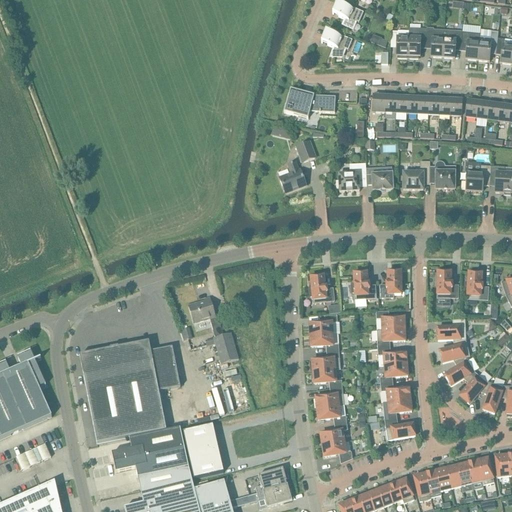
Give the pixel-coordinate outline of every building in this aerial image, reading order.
[(337,4),(333,12),(334,12),(332,15),(346,21),(343,26),(352,30),(356,22),(359,24),(363,13),(354,9),(353,11),(337,4)] [(426,31),(426,46),(432,47),(431,58),(430,58),(443,59),(444,32),(434,31),(434,29),(427,29),(426,31)] [(420,58),(420,57),(419,57),(420,46),(426,46),(426,31),(408,30),(408,33),(408,39),(408,57),(420,58)] [(443,59),(455,60),(455,59),(454,59),(455,48),(461,49),(462,33),(444,32),(443,59)] [(490,51),(496,52),(497,40),(498,33),(491,32),(490,39),(480,38),(477,62),(489,63),(490,51)] [(325,33),(322,41),(321,44),(335,49),(331,58),(342,58),(345,50),(348,51),(352,41),(342,37),(341,39),(326,33),(325,33)] [(395,57),(408,57),(408,39),(408,33),(391,33),(390,45),(397,45),(396,56),(395,56),(395,57)] [(465,61),(477,62),(480,38),(480,35),(462,33),(461,49),(467,49),(466,60),(465,60),(465,61)] [(500,64),(511,66),(511,64),(511,41),(497,40),(496,52),(502,53),(500,64)] [(379,49),(384,51),(387,44),(381,42),(379,49)] [(319,114),(321,114),(335,114),(335,98),(314,97),(290,91),(284,114),(308,120),(310,113),(319,113),(319,114)] [(372,114),(385,114),(386,97),(380,97),(380,99),(373,98),(372,114)] [(396,98),(386,97),(385,114),(396,115),(396,98)] [(407,98),(396,98),(396,115),(406,115),(407,98)] [(406,115),(417,116),(418,99),(407,98),(406,115)] [(429,99),(418,99),(417,116),(428,116),(429,99)] [(428,116),(439,117),(440,100),(429,99),(428,116)] [(450,100),(440,100),(439,117),(450,117),(450,100)] [(461,101),(450,100),(450,117),(461,118),(461,101)] [(466,118),(477,120),(479,103),(468,101),(466,118)] [(479,103),(477,120),(487,121),(490,104),(479,103)] [(487,121),(498,123),(500,106),(490,104),(487,121)] [(498,123),(509,124),(511,107),(500,106),(498,123)] [(310,143),(296,148),(302,164),(316,159),(310,143)] [(374,147),(375,143),(366,143),(366,152),(369,152),(374,147)] [(461,147),(460,159),(466,160),(467,152),(471,153),(471,148),(461,147)] [(285,195),(306,187),(300,172),(299,172),(295,163),(288,166),(291,175),(279,179),(285,195)] [(423,185),(430,185),(430,168),(430,163),(420,163),(420,174),(417,174),(417,172),(415,171),(411,171),(410,172),(410,174),(403,174),(403,191),(423,191),(423,185)] [(436,168),(430,168),(430,185),(436,185),(436,191),(443,191),(443,192),(448,192),(448,191),(455,191),(455,173),(444,173),(444,168),(444,167),(444,166),(443,166),(443,165),(442,165),(442,164),(441,164),(440,164),(439,164),(438,165),(437,166),(436,167),(436,168)] [(352,193),(359,193),(359,180),(366,179),(366,170),(365,165),(349,166),(350,175),(338,176),(339,182),(336,183),(336,190),(339,190),(339,194),(347,193),(351,193),(352,193)] [(489,188),(491,168),(490,168),(485,167),(480,167),(480,175),(474,175),(474,174),(466,173),(465,182),(466,182),(466,192),(482,193),(483,187),(489,188)] [(491,168),(489,188),(490,188),(490,184),(496,185),(495,194),(504,195),(503,197),(511,197),(511,195),(511,175),(504,175),(504,169),(491,168)] [(366,170),(366,179),(366,186),(372,186),(373,192),(393,191),(392,175),(380,176),(379,170),(366,170)] [(437,273),(437,308),(450,308),(450,300),(458,300),(458,287),(452,287),(452,285),(450,285),(451,273),(447,273),(447,271),(438,271),(438,273),(437,273)] [(380,287),(380,300),(394,300),(394,295),(401,295),(401,292),(404,292),(404,282),(401,282),(401,272),(387,273),(388,285),(386,285),(386,287),(380,287)] [(488,302),(488,289),(482,289),(482,287),(481,287),(482,275),(478,275),(478,273),(469,272),(469,274),(468,274),(467,301),(488,302)] [(376,300),(375,287),(369,287),(369,286),(367,286),(367,274),(353,274),(354,284),(351,285),(352,294),(355,294),(355,301),(376,300)] [(334,303),(333,290),(327,291),(326,289),(325,289),(324,277),(310,278),(311,288),(308,289),(309,298),(312,298),(313,305),(334,303)] [(506,299),(511,296),(511,280),(501,284),(506,299)] [(204,303),(189,308),(194,324),(209,320),(215,339),(214,340),(215,344),(221,366),(238,361),(231,335),(223,337),(217,317),(215,318),(209,299),(203,300),(204,303)] [(377,321),(382,320),(382,332),(377,332),(405,331),(404,320),(388,320),(388,314),(383,314),(379,314),(376,314),(377,321)] [(325,324),(309,325),(310,337),(333,336),(332,324),(337,324),(337,317),(325,318),(325,324)] [(451,329),(437,330),(438,343),(453,342),(465,341),(465,321),(451,322),(451,329)] [(503,322),(500,325),(507,333),(507,332),(511,329),(503,322)] [(390,349),(389,343),(405,343),(405,331),(377,332),(377,343),(378,350),(390,349)] [(333,336),(310,337),(311,349),(326,348),(327,354),(338,353),(338,347),(333,347),(333,336)] [(453,362),(465,359),(469,358),(465,341),(453,342),(455,349),(439,353),(443,365),(453,362)] [(109,348),(110,351),(80,357),(97,446),(166,432),(159,393),(181,388),(172,349),(151,353),(149,343),(118,349),(118,346),(109,348)] [(390,356),(390,349),(378,350),(379,368),(384,368),(407,366),(406,354),(390,356)] [(312,363),(310,363),(311,373),(312,372),(313,374),(340,371),(338,353),(327,354),(327,360),(312,362),(312,363)] [(39,389),(46,386),(31,354),(18,359),(21,368),(10,373),(6,365),(0,367),(0,440),(52,418),(39,389)] [(463,380),(474,374),(465,359),(453,362),(458,369),(444,377),(451,388),(463,380)] [(407,366),(384,368),(385,379),(380,380),(381,387),(392,385),(392,379),(408,378),(407,366)] [(340,371),(313,374),(314,385),(329,384),(330,390),(342,389),(341,382),(336,383),(335,372),(340,371)] [(480,394),(487,385),(474,374),(463,380),(470,386),(459,398),(460,398),(458,399),(465,405),(467,404),(469,406),(480,394)] [(500,400),(503,389),(488,384),(487,385),(480,394),(487,396),(482,411),(494,415),(500,400)] [(392,385),(381,387),(381,393),(386,393),(388,404),(410,401),(409,390),(393,391),(392,385)] [(205,417),(213,415),(206,387),(198,389),(205,417)] [(511,388),(504,388),(503,389),(500,400),(507,400),(506,416),(507,416),(507,418),(511,418),(511,388)] [(330,397),(315,399),(317,410),(344,407),(342,389),(330,390),(330,397)] [(385,423),(397,422),(396,415),(412,413),(410,401),(388,404),(383,405),(385,423)] [(344,407),(317,410),(318,422),(334,420),(335,426),(346,425),(345,418),(340,419),(339,408),(344,407)] [(397,422),(385,423),(388,442),(415,438),(413,426),(398,428),(397,422)] [(336,433),(320,435),(322,447),(344,443),(342,432),(347,431),(346,425),(335,426),(336,433)] [(188,457),(218,450),(213,426),(183,433),(188,457)] [(131,450),(112,455),(116,474),(135,469),(138,479),(189,469),(180,430),(129,440),(131,450)] [(344,443),(322,447),(324,459),(339,456),(341,465),(352,461),(351,454),(346,455),(344,443)] [(33,451),(39,465),(43,463),(37,449),(33,451)] [(224,474),(218,450),(188,457),(194,481),(224,474)] [(506,457),(495,459),(498,479),(509,478),(506,457)] [(483,487),(494,484),(488,460),(477,463),(482,483),(483,487)] [(482,483),(477,463),(466,465),(471,486),(482,483)] [(456,468),(461,488),(471,486),(466,465),(456,468)] [(461,488),(456,468),(445,470),(450,491),(461,488)] [(138,479),(139,484),(143,505),(124,509),(124,511),(199,511),(189,469),(138,479)] [(255,489),(246,492),(248,498),(287,486),(286,483),(286,480),(283,470),(280,470),(266,474),(258,477),(261,487),(255,489)] [(435,473),(441,497),(440,493),(450,491),(445,470),(435,473)] [(424,476),(431,501),(430,500),(441,497),(435,473),(424,476)] [(431,501),(424,476),(413,478),(420,504),(431,501)] [(402,502),(404,506),(414,502),(406,481),(396,485),(402,502)] [(0,507),(0,511),(61,511),(59,503),(60,503),(56,486),(55,482),(24,496),(24,497),(0,507)] [(195,491),(200,511),(230,502),(224,483),(195,491)] [(387,488),(393,505),(402,502),(396,485),(387,488)] [(248,498),(230,503),(232,509),(237,509),(257,503),(259,503),(259,501),(264,499),(267,509),(267,510),(292,503),(289,493),(287,486),(248,498)] [(393,505),(387,488),(377,492),(384,509),(393,505)] [(367,496),(373,511),(376,511),(384,509),(377,492),(367,496)] [(358,499),(362,511),(373,511),(367,496),(358,499)] [(349,503),(352,511),(362,511),(358,499),(349,503)] [(232,511),(230,502),(200,511),(232,511)] [(352,511),(349,503),(339,507),(340,511),(352,511)]
